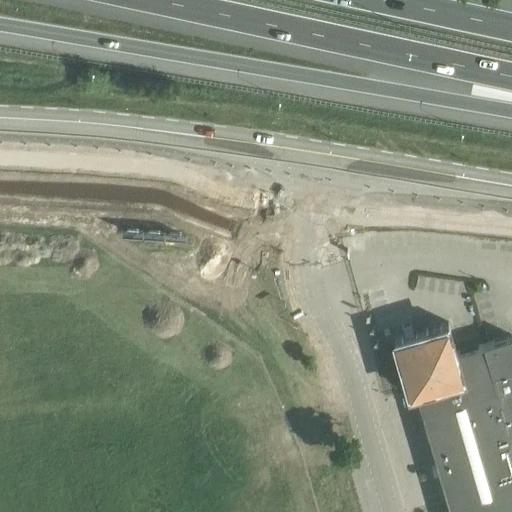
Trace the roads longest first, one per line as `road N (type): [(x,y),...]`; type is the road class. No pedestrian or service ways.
road 1 (motorway): [(0,23),(511,110)]
road 2 (motorway): [(151,0),(511,78)]
road 3 (unclassified): [(390,511),(350,375),(308,285),(306,239),(322,161)]
road 4 (secondary): [(322,161),(262,140),(0,113)]
road 5 (secondary): [(0,137),(266,164),(322,161)]
road 6 (secondary): [(322,161),(511,191)]
road 7 (motorway): [(511,28),(377,0)]
